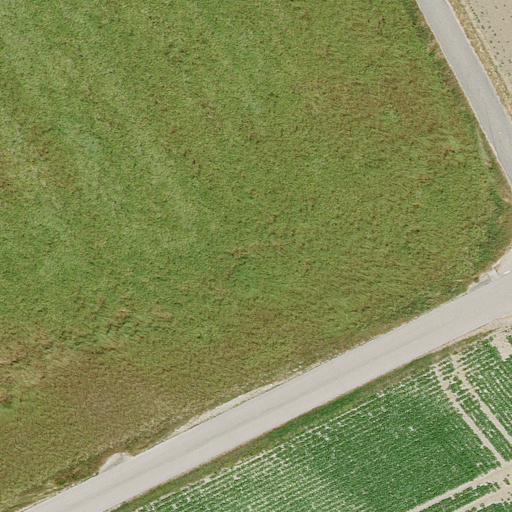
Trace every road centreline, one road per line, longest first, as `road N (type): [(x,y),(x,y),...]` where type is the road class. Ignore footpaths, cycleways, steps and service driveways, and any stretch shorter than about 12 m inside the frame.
road 1 (unclassified): [(511,290),(64,511)]
road 2 (unclassified): [(428,0),(511,161)]
